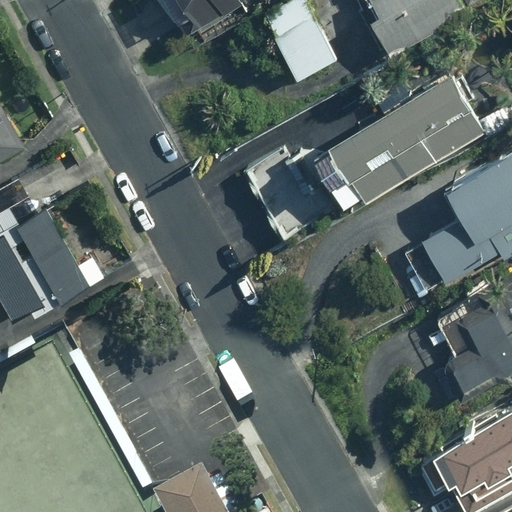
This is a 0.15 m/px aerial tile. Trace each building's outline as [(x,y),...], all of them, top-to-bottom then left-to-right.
[(164,0),(182,30),(234,0),(164,0)] [(335,57),(308,0),(289,0),(264,12),(294,76),(335,57)] [(357,0),(385,50),(476,0),(357,0)] [(488,140),(452,72),(293,155),(288,145),(244,168),(284,246),(488,140)] [(0,161),(21,149),(0,112),(0,161)] [(511,144),(439,182),(456,215),(411,238),(435,287),(511,247),(511,144)] [(28,197),(16,176),(0,185),(0,304),(8,318),(27,308),(31,316),(101,277),(86,251),(72,259),(35,193),(28,197)] [(511,299),(476,317),(490,347),(463,360),(476,387),(511,369),(511,299)] [(470,511),(511,487),(511,400),(415,458),(433,489),(447,481),(464,511),(470,511)] [(271,511),(268,506),(256,511),(233,511),(207,465),(159,492),(169,511),(271,511)]
